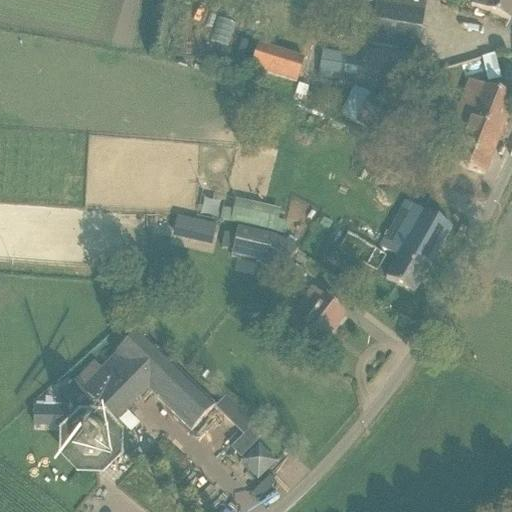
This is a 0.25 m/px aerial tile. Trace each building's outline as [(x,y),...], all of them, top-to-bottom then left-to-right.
[(511,0),(478,0),(475,7),(470,5),(470,6),(509,21),(511,13),(511,0)] [(368,45),(368,46),(417,54),(424,13),(375,5),(368,43),(368,45)] [(227,46),(234,23),(217,18),(210,40),(227,46)] [(303,60),(284,54),(256,46),(249,69),(295,83),(303,60)] [(321,52),(317,76),(342,80),(343,75),(346,56),(321,52)] [(511,104),(511,98),(471,83),(467,94),(479,98),(472,117),(460,112),(452,131),(495,147),(511,104)] [(369,96),(354,123),(404,151),(404,150),(415,156),(423,140),(413,134),(420,122),(370,95),(369,96)] [(495,147),(452,131),(441,160),(484,177),(495,147)] [(413,296),(451,229),(404,203),(378,249),(397,259),(385,280),(413,296)] [(230,224),(275,234),(277,222),(278,220),(233,210),(232,212),(230,224)] [(212,251),(217,225),(176,217),(171,244),(212,251)] [(295,254),(273,240),(240,233),(234,260),(262,266),(280,278),(295,254)] [(288,329),(279,341),(302,359),(307,353),(311,347),(318,351),(344,317),(328,304),(318,297),(310,291),(284,325),(288,329)] [(83,390),(81,392),(90,401),(114,425),(148,391),(191,432),(214,409),(195,390),(137,333),(114,357),(115,358),(107,365),(101,371),(83,390)] [(72,383),(59,396),(62,399),(77,413),(69,413),(69,426),(83,427),(83,431),(74,439),(74,441),(73,452),(73,454),(81,462),(83,463),(94,463),(96,463),(105,455),(105,453),(105,450),(106,442),(106,440),(103,437),(114,425),(90,401),(81,392),(72,383)] [(243,438),(230,450),(240,460),(259,441),(258,441),(249,431),(243,438)] [(36,453),(25,471),(61,493),(72,475),(36,453)]
